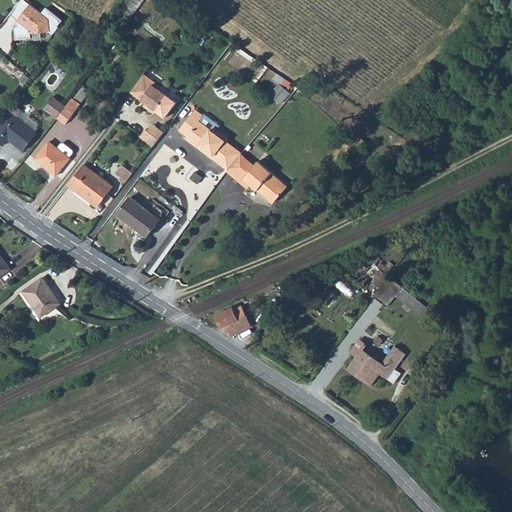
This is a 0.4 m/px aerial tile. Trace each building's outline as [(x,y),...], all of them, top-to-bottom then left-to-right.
[(24,0),(20,0),(10,13),(17,19),(18,26),(14,27),(16,39),(31,38),(31,33),(49,31),(53,34),(59,27),(57,26),(62,20),(46,7),(41,13),(24,0)] [(160,86),(143,73),(130,91),(146,103),(144,106),(153,112),(155,109),(160,113),(169,101),(164,97),(166,94),(158,88),(160,86)] [(280,84),(271,95),(279,102),(289,91),(280,84)] [(79,87),(71,97),(78,103),(86,93),(79,87)] [(71,97),(56,117),(64,123),(79,104),(78,103),(71,97)] [(63,106),(53,98),(45,109),(55,117),(63,106)] [(32,129),(16,116),(20,110),(14,105),(0,123),(0,141),(3,144),(8,138),(23,149),(36,132),(32,129)] [(194,109),(179,130),(187,136),(185,138),(198,146),(199,144),(204,148),(202,150),(212,157),(213,156),(223,163),(235,147),(225,139),(226,138),(213,128),(209,129),(198,121),(202,115),(194,109)] [(20,110),(16,116),(32,129),(37,123),(20,110)] [(158,138),(145,129),(139,137),(152,146),(158,138)] [(360,138),(354,145),(361,150),(366,143),(360,138)] [(47,141),(34,158),(55,175),(69,158),(68,157),(72,152),(72,149),(63,142),(60,142),(56,148),(47,141)] [(235,147),(223,163),(229,167),(236,159),(237,158),(242,153),(242,152),(235,147)] [(237,158),(251,169),(255,164),(242,153),(237,158)] [(226,171),(247,189),(251,185),(256,190),(259,188),(274,201),(287,186),(258,161),(255,164),(251,169),(237,158),(236,159),(229,167),(226,171)] [(83,164),(68,184),(97,206),(112,186),(83,164)] [(115,172),(121,176),(126,180),(131,173),(121,165),(115,172)] [(259,188),(256,190),(272,204),(274,201),(259,188)] [(129,197),(116,214),(148,236),(160,219),(129,197)] [(0,256),(0,274),(9,269),(0,256)] [(387,275),(372,295),(387,305),(402,284),(387,275)] [(41,278),(22,291),(40,316),(59,303),(41,278)] [(215,316),(220,327),(223,326),(225,332),(231,336),(249,327),(250,325),(242,306),(234,310),(233,307),(215,316)] [(357,355),(348,367),(371,383),(378,372),(393,383),(401,372),(395,368),(406,353),(394,345),(382,362),(362,348),(366,343),(359,338),(350,350),(357,355)]
